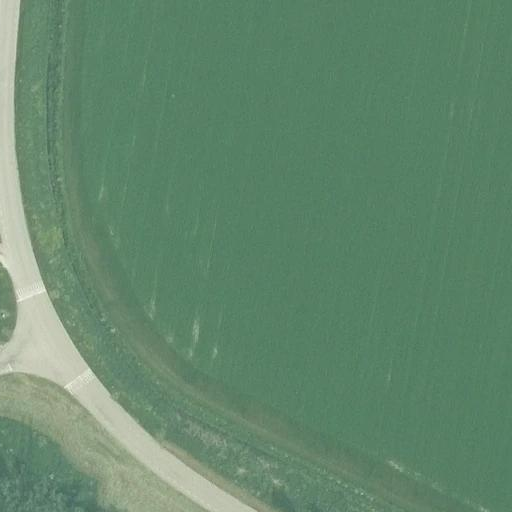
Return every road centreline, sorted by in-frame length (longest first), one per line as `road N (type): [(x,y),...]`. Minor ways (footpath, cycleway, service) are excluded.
road 1 (unclassified): [(235,511),(144,452),(49,343)]
road 2 (unclassified): [(49,343),(18,261),(0,153)]
road 3 (unclassified): [(0,137),(6,0)]
